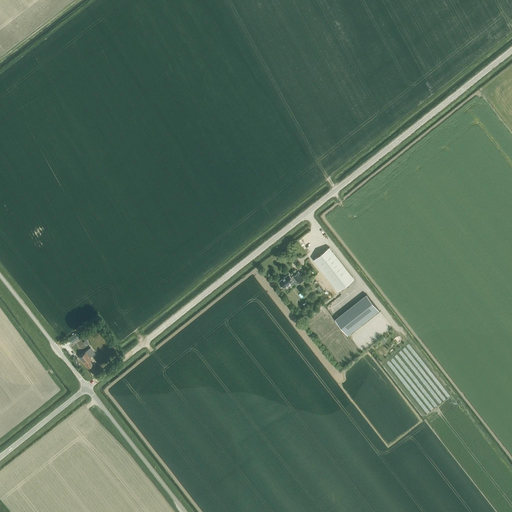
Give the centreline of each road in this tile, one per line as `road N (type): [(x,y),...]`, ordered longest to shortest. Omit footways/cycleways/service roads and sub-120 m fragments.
road 1 (unclassified): [(86,387),(511,49)]
road 2 (unclassified): [(184,511),(86,387)]
road 3 (unclassified): [(86,387),(0,276)]
